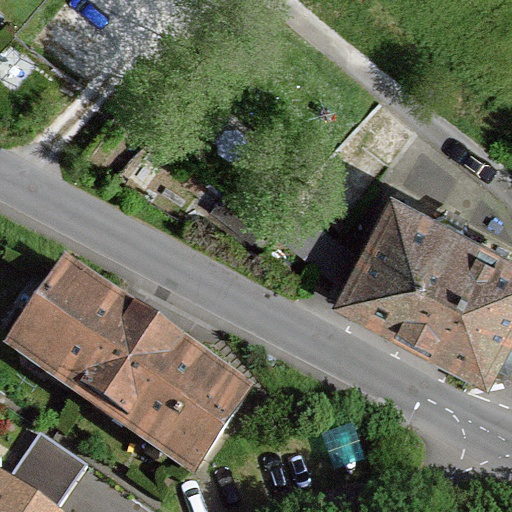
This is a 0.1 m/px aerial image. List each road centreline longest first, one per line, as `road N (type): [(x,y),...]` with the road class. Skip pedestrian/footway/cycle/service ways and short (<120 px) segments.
road 1 (tertiary): [(503,439),(0,175)]
road 2 (residential): [(282,0),(511,187)]
road 3 (residential): [(337,511),(449,479),(503,439)]
